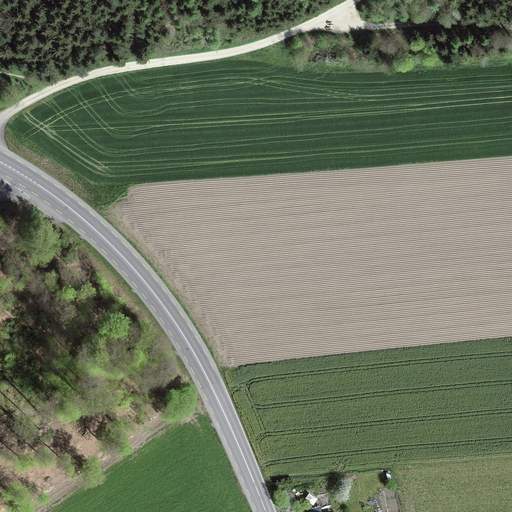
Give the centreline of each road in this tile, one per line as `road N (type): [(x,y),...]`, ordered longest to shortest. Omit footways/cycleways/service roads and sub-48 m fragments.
road 1 (primary): [(0,160),(93,226),(153,291),(212,387),(265,511)]
road 2 (track): [(0,419),(135,391),(212,387)]
road 3 (track): [(314,24),(511,24)]
road 4 (track): [(61,83),(249,50)]
